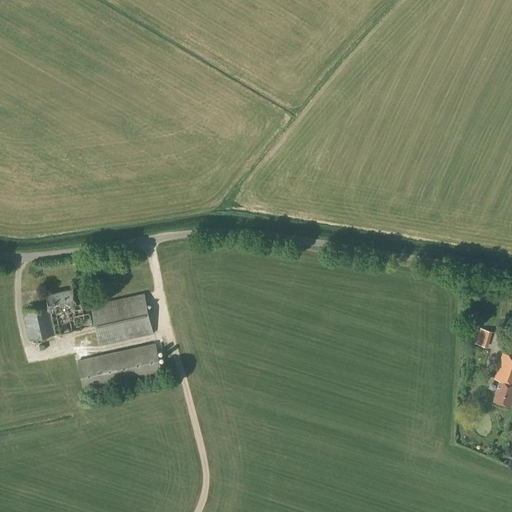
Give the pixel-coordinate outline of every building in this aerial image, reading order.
[(76,305),(73,289),(46,295),(48,306),(24,312),(30,340),(96,325),(100,345),(153,333),(144,294),(91,306),(93,313),(89,314),(86,302),(76,305)] [(471,311),(469,319),(475,321),(478,313),(471,311)] [(479,343),(491,347),(497,331),(485,327),(479,343)] [(85,393),(162,376),(155,344),(78,361),(85,393)] [(511,355),(503,353),(494,379),(500,380),(493,401),(510,406),(511,399),(511,355)]
